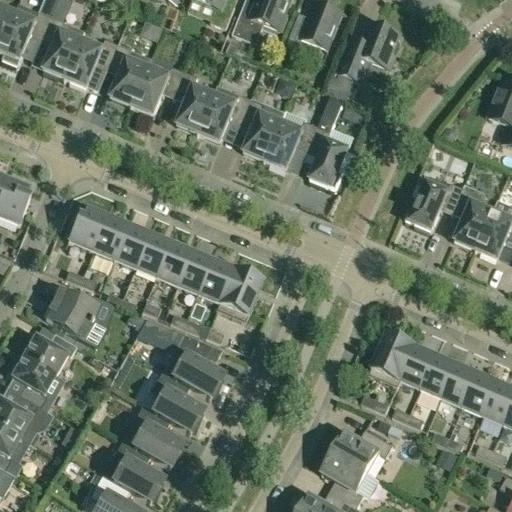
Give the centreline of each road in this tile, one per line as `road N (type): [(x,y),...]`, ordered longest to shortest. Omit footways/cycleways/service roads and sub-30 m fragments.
road 1 (residential): [(314,262),(254,402),(193,511)]
road 2 (residential): [(67,159),(314,262)]
road 3 (residential): [(322,241),(76,139)]
road 4 (residential): [(254,511),(318,394),(364,283)]
road 5 (residential): [(0,309),(67,159)]
road 6 (residential): [(364,283),(511,347)]
road 7 (residential): [(511,323),(373,263)]
